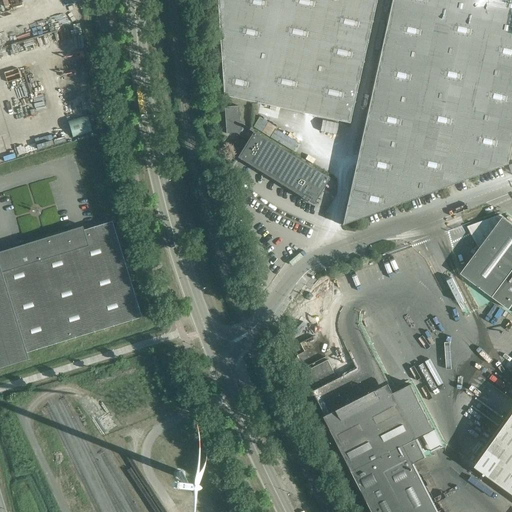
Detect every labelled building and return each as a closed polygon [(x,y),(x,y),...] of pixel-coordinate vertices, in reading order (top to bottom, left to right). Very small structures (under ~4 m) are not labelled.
[(349,123),(376,0),(216,0),(222,86),(223,95),(349,123)] [(447,186),(465,179),(471,177),(493,169),(501,166),(506,164),(511,139),(511,0),(391,0),(342,225),(360,219),(403,203),(410,200),(438,190),(447,186)] [(330,178),(254,131),(253,130),(253,129),(250,127),(249,128),(240,122),(239,106),(224,107),(226,133),(236,133),(248,140),(237,157),(313,204),(319,195),(320,193),(321,191),(330,178)] [(89,119),(68,124),(72,140),(93,134),(89,119)] [(322,197),(319,195),(313,204),(312,205),(317,209),(322,197)] [(511,223),(503,217),(461,273),(495,299),(510,310),(511,306),(511,223)] [(142,317),(112,221),(96,226),(86,229),(83,230),(82,226),(70,230),(71,233),(46,241),(0,255),(0,367),(28,359),(26,353),(142,317)] [(70,230),(0,251),(0,255),(46,241),(71,233),(70,230)] [(457,283),(452,285),(462,313),(468,311),(457,283)] [(329,309),(330,303),(325,299),(325,300),(318,295),(310,289),(309,291),(289,317),(290,317),(297,322),(296,322),(297,322),(301,316),(315,327),(329,309)] [(376,357),(363,332),(344,342),(349,353),(340,357),(330,363),(336,375),(337,377),(366,362),(376,357)] [(300,350),(298,344),(292,347),(294,353),(300,350)] [(304,368),(298,357),(295,358),(301,370),(304,368)] [(438,511),(414,464),(427,457),(424,452),(431,448),(433,452),(444,447),(435,429),(411,384),(394,393),(376,357),(366,362),(337,377),(311,390),(373,511),(438,511)] [(336,375),(330,363),(328,360),(305,371),(313,387),(336,375)] [(511,417),(477,466),(511,491),(511,417)]
